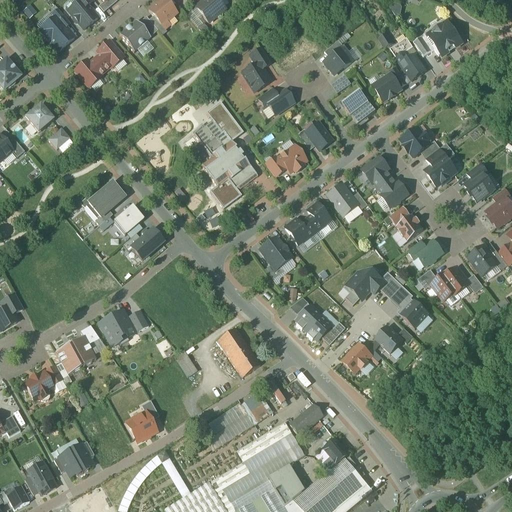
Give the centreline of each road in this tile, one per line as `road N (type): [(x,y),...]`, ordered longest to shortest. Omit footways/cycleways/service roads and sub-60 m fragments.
road 1 (residential): [(295,357),(41,511)]
road 2 (residential): [(184,240),(143,278),(0,366)]
road 3 (residential): [(46,78),(184,240)]
road 4 (residential): [(207,266),(354,155)]
road 5 (residential): [(375,139),(511,33)]
road 6 (residential): [(423,503),(316,376)]
road 7 (residential): [(375,139),(452,240)]
road 8 (residential): [(295,357),(207,266)]
